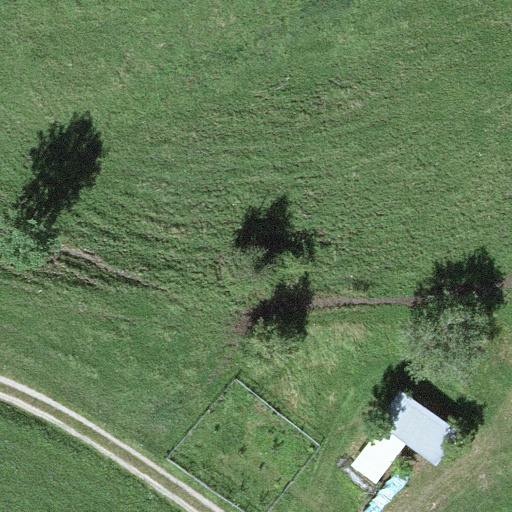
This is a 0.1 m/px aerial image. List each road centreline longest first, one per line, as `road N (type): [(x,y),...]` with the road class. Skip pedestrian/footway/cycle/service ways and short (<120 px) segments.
road 1 (track): [(0,383),(196,511)]
road 2 (track): [(400,511),(462,461),(511,439)]
